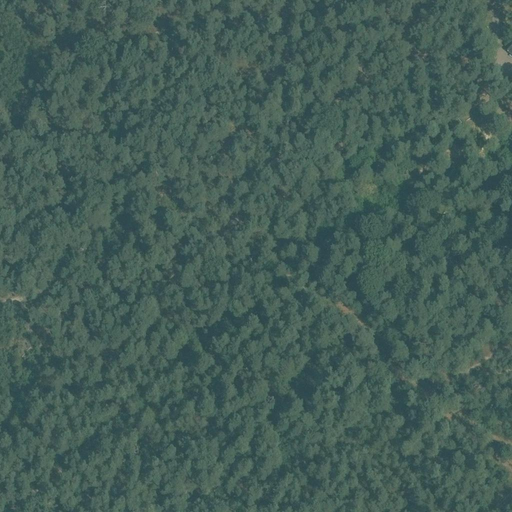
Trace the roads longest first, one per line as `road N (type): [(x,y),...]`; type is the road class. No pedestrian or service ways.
road 1 (track): [(0,304),(172,263),(243,207),(283,124),(289,73),(271,0)]
road 2 (unknown): [(41,511),(117,476),(158,511)]
